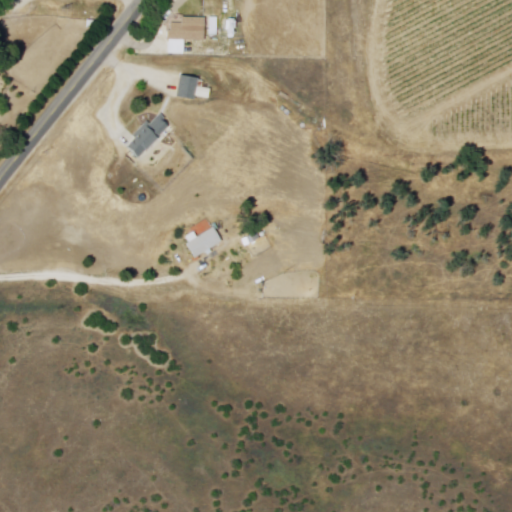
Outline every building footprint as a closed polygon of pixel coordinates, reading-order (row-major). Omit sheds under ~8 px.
[(209,18),(209,39),(167,39),(167,25),(183,25),(183,18),(209,18)] [(77,35),(85,42),(78,50),(70,42),(75,37),(77,35)] [(178,77),(196,79),(193,101),(175,98),(178,77)] [(145,122),(148,126),(159,115),(164,120),(162,122),(167,127),(137,160),(125,149),(132,140),(130,138),(145,122)] [(212,229),(221,243),(194,260),(185,246),(212,229)]
